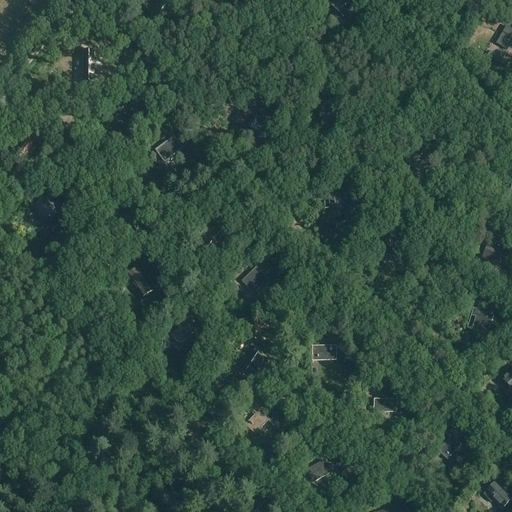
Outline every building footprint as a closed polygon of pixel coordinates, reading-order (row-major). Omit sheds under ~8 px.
[(148,0),(142,4),(150,16),(167,5),(174,0),(148,0)] [(343,18),(353,8),(344,0),(334,0),(329,5),(343,18)] [(499,4),(492,10),(495,14),(503,8),(499,4)] [(319,21),(325,16),(318,9),(312,15),(319,21)] [(508,51),(511,43),(511,29),(506,26),(496,44),(508,51)] [(82,54),(82,82),(94,82),(94,54),(82,54)] [(21,100),(16,106),(28,119),(34,114),(21,100)] [(331,102),(317,104),(321,125),(335,123),(331,102)] [(119,104),(117,118),(132,121),(134,110),(139,111),(140,107),(135,105),(135,104),(129,103),(128,105),(119,104)] [(266,137),(271,126),(253,116),(247,128),(266,137)] [(182,149),(173,136),(164,143),(163,142),(160,145),(161,146),(155,150),(164,163),(182,149)] [(12,146),(17,150),(13,156),(18,160),(24,164),(26,163),(37,148),(25,139),(22,143),(17,139),(14,143),(12,146)] [(417,175),(433,158),(425,151),(429,148),(420,139),(414,145),(417,148),(404,162),(417,175)] [(34,165),(30,170),(36,176),(40,171),(34,165)] [(51,184),(47,188),(54,197),(59,192),(51,184)] [(350,193),(328,196),(330,209),(344,206),(345,213),(356,212),(354,202),(351,202),(350,193)] [(47,225),(50,222),(60,213),(46,197),(35,207),(33,209),(47,225)] [(211,222),(198,237),(208,246),(221,231),(211,222)] [(373,253),(379,254),(395,259),(398,247),(388,244),(390,238),(377,235),(374,245),(373,253)] [(499,266),(504,254),(487,246),(482,258),(499,266)] [(225,269),(221,274),(226,279),(231,273),(225,269)] [(253,272),(242,282),(249,290),(253,293),(256,291),(267,280),(260,273),(256,269),(253,272)] [(139,295),(142,293),(145,297),(152,292),(150,288),(137,270),(126,277),(139,295)] [(473,309),(471,316),(471,317),(475,318),(472,327),(482,330),(481,333),(487,336),(490,325),(491,322),(493,316),(492,315),(488,314),(473,309)] [(190,318),(170,337),(180,346),(199,328),(190,318)] [(306,343),(315,342),(314,327),(306,327),(306,343)] [(312,362),(336,361),(336,346),(311,347),(312,362)] [(250,377),(261,359),(256,356),(259,351),(253,347),(239,369),(250,377)] [(511,392),(511,391),(511,373),(502,381),(511,392)] [(269,420),(259,411),(263,406),(257,400),(247,410),(254,416),(244,426),(254,436),(268,422),(269,420)] [(396,401),(373,400),(373,413),(396,414),(396,401)] [(275,428),(278,425),(271,419),(268,422),(275,428)] [(447,461),(461,445),(451,437),(437,452),(447,461)] [(313,484),(331,474),(324,461),(306,471),(313,484)] [(351,464),(346,467),(350,474),(355,471),(353,469),(351,465),(351,464)] [(483,495),(491,503),(493,501),(503,510),(511,501),(495,484),(483,495)]
